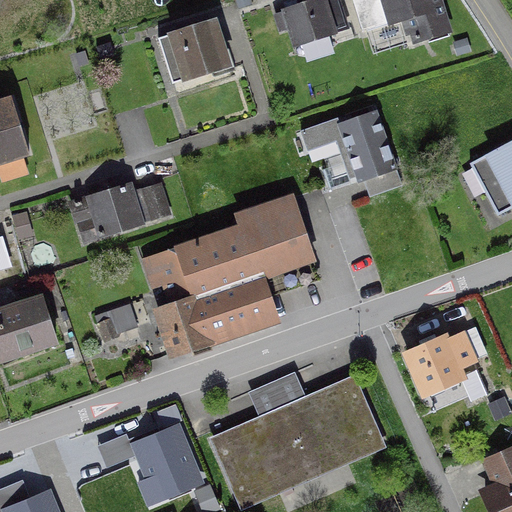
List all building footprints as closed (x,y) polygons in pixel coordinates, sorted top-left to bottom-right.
[(334,0),(319,0),(320,0),(282,12),(283,13),(274,15),(280,32),(288,29),(293,46),(332,34),(331,33),(344,29),(334,0)] [(362,0),(352,3),(361,32),(406,18),(414,42),(446,32),(436,0),(362,0)] [(233,69),(232,65),(228,53),(222,55),(211,22),(156,40),(170,85),(209,73),(213,78),(231,72),(233,69)] [(0,163),(27,155),(10,99),(0,101),(0,163)] [(337,120),(300,133),(307,152),(341,140),(356,183),(394,170),(374,113),(339,126),(337,120)] [(495,217),(511,208),(511,141),(468,165),(495,217)] [(98,238),(140,224),(129,186),(71,204),(69,207),(70,210),(73,211),(77,224),(89,220),(88,214),(90,213),(98,238)] [(165,216),(156,189),(143,193),(151,221),(165,216)] [(316,276),(290,200),(238,218),(241,228),(141,262),(150,289),(162,285),(168,302),(189,295),(191,300),(155,312),(170,355),(190,349),(192,356),(209,350),(207,343),(273,321),(259,282),(276,276),(281,288),(316,276)] [(16,237),(28,234),(23,217),(11,220),(16,237)] [(0,271),(12,267),(3,237),(0,237),(0,271)] [(40,299),(0,311),(0,359),(54,342),(40,299)] [(472,363),(470,358),(460,334),(444,341),(443,340),(406,356),(422,394),(459,377),(456,370),(472,363)] [(372,443),(346,383),(305,401),(301,392),(255,412),(259,421),(218,439),(244,499),(372,443)] [(494,420),(508,414),(502,400),(488,406),(494,420)] [(135,446),(157,499),(196,483),(174,430),(135,446)] [(511,511),(511,451),(486,463),(497,488),(483,494),(490,511),(511,511)] [(51,511),(45,496),(6,511),(51,511)]
